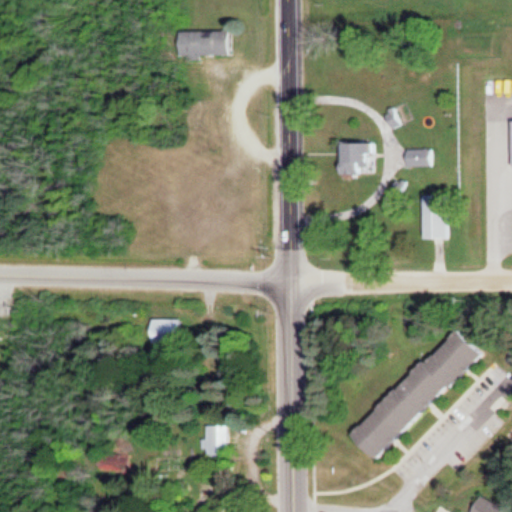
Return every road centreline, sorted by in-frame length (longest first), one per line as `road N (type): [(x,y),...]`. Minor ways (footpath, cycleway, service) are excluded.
road 1 (residential): [(294,279),(0,271)]
road 2 (secondary): [(294,279),(288,0)]
road 3 (secondary): [(294,511),(294,279)]
road 4 (residential): [(511,275),(294,279)]
road 5 (residential): [(405,511),(463,426),(511,384)]
